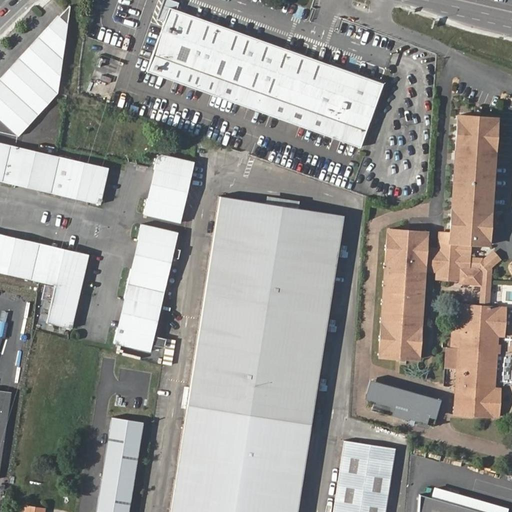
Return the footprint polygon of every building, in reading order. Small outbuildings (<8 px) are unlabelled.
[(359,145),(382,82),(170,5),(147,69),(359,145)] [(57,95),(70,8),(0,83),(0,134),(18,138),(57,95)] [(475,263),(461,262),(462,250),(460,250),(461,237),(487,238),(494,111),(455,109),(448,236),(438,236),(438,243),(426,242),(427,227),(387,224),(379,351),(418,354),(424,266),(436,267),(436,273),(458,275),(458,277),(481,279),(482,270),(475,263)] [(145,129),(116,121),(108,150),(133,156),(136,142),(138,142),(139,137),(142,138),(145,129)] [(108,170),(0,144),(0,183),(100,207),(108,170)] [(161,156),(156,160),(143,217),(180,225),(194,164),(161,156)] [(220,194),(169,511),(299,511),(347,214),(220,194)] [(178,234),(141,225),(113,346),(150,354),(178,234)] [(0,274),(55,287),(46,324),(71,330),(89,257),(0,236),(0,274)] [(477,251),(462,250),(461,262),(475,263),(482,270),(481,279),(480,300),(487,301),(489,264),(477,251)] [(505,302),(487,301),(480,300),(460,299),(458,323),(457,342),(453,410),(497,414),(499,385),(493,384),(497,330),(503,330),(505,302)] [(450,341),(457,342),(458,323),(451,322),(450,341)] [(379,380),(372,404),(430,421),(437,397),(396,386),(379,380)] [(0,389),(0,477),(1,477),(13,391),(0,389)] [(127,511),(142,421),(110,416),(94,511),(127,511)] [(349,439),(335,511),(389,511),(400,449),(349,439)] [(419,511),(483,511),(421,493),(419,511)]
